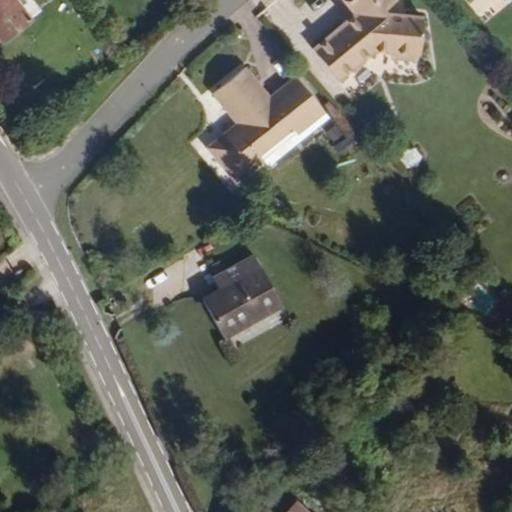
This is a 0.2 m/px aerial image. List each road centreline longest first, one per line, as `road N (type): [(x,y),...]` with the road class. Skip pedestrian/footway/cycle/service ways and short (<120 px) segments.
road 1 (secondary): [(176,511),(50,239),(22,196)]
road 2 (residential): [(22,196),(244,0)]
